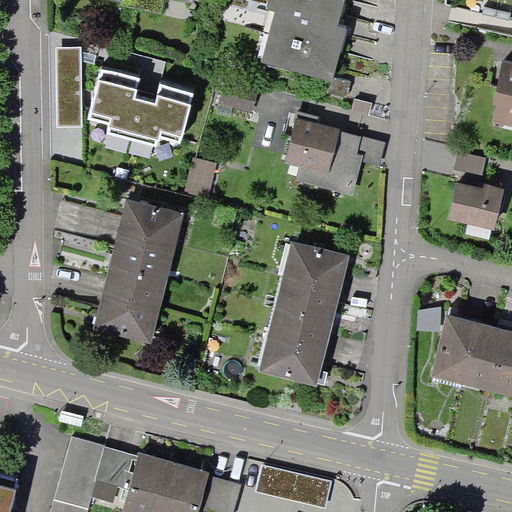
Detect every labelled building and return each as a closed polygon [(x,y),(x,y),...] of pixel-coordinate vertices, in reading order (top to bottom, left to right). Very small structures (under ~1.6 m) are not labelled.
[(278,0),(277,4),(285,6),(271,58),(343,76),(355,27),(347,25),(353,0),(278,0)] [(511,60),(499,118),(511,120),(511,60)] [(260,91),(227,83),(222,104),(255,112),(260,91)] [(347,128),(303,117),(292,161),(336,172),(347,128)] [(221,165),(194,157),(186,186),(214,193),(221,165)] [(511,203),(511,194),(466,183),(457,219),(505,231),(511,203)] [(194,210),(136,197),(105,329),(162,343),(194,210)] [(359,254),(300,240),(269,368),(328,382),(359,254)] [(511,324),(454,311),(439,374),(511,391),(511,324)] [(84,415),(60,409),(58,420),(81,426),(84,415)] [(102,444),(72,436),(50,511),(84,511),(93,477),(101,444),(102,444)] [(131,452),(101,444),(93,477),(122,485),(131,452)] [(189,511),(203,468),(136,448),(118,508),(132,511),(189,511)] [(0,511),(7,511),(16,475),(0,470),(0,511)] [(246,511),(252,487),(207,476),(200,509),(211,511),(246,511)] [(345,511),(347,494),(289,486),(285,511),(345,511)]
